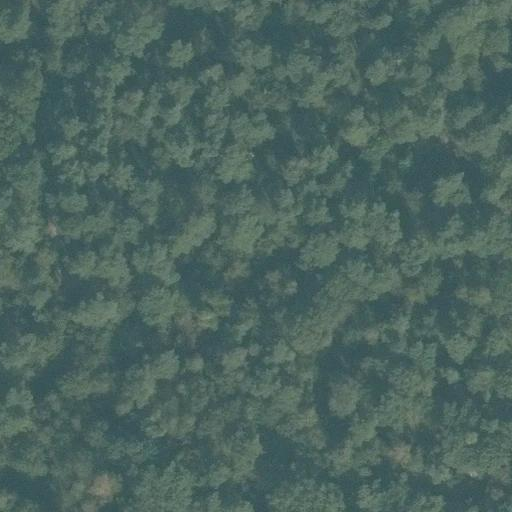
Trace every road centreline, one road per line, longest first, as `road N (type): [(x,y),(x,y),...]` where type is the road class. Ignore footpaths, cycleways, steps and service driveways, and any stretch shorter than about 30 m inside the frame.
road 1 (track): [(0,151),(51,150),(61,269)]
road 2 (track): [(38,0),(51,150)]
